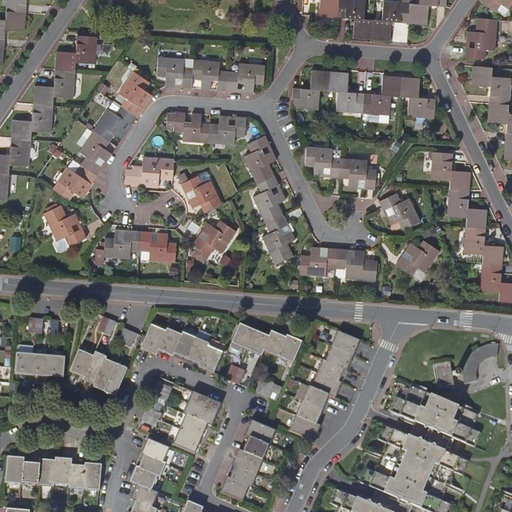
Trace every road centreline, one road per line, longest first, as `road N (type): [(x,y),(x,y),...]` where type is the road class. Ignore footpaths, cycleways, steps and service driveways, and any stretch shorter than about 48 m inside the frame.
road 1 (residential): [(0,284),(402,315)]
road 2 (residential): [(233,511),(207,490),(238,415),(234,396),(149,364),(113,436)]
road 3 (residential): [(291,511),(315,463),(358,411),(402,315)]
road 4 (residential): [(261,109),(161,107),(112,171),(119,206)]
road 5 (residential): [(511,231),(432,57)]
road 6 (residential): [(261,109),(314,225),(335,237),(356,231)]
road 7 (residential): [(0,108),(74,0)]
road 8 (residential): [(432,57),(304,48)]
